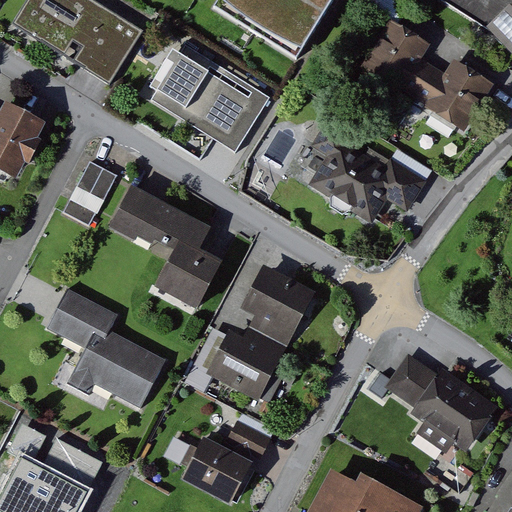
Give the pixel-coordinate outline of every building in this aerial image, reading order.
[(144,32),(92,0),(32,0),(17,26),(112,85),(144,32)] [(229,0),(224,9),(306,60),(343,0),(229,0)] [(511,0),(445,0),(508,40),(511,44),(511,0)] [(438,67),(425,59),(434,45),(397,21),(368,66),(405,90),(408,84),(422,93),(438,67)] [(161,92),(155,103),(239,154),(273,99),(189,47),(184,55),(176,50),(153,87),(161,92)] [(451,76),(438,67),(422,93),(435,101),(432,107),(468,131),(497,86),(460,62),(451,76)] [(6,114),(0,110),(0,164),(25,177),(52,123),(12,102),(6,114)] [(405,184),(360,154),(365,147),(333,125),(319,145),(332,155),(313,182),(377,226),(405,184)] [(124,175),(97,160),(70,212),(96,226),(124,175)] [(217,226),(138,186),(116,228),(157,249),(162,240),(182,250),(188,240),(205,249),(217,226)] [(182,250),(165,284),(207,306),(230,262),(205,249),(188,240),(182,250)] [(250,307),(263,314),(256,328),(294,347),(321,293),(270,267),(250,307)] [(58,288),(35,275),(21,302),(44,314),(58,288)] [(131,317),(79,290),(57,331),(95,350),(82,376),(148,410),(173,360),(122,334),(131,317)] [(238,330),(215,374),(267,400),(294,347),(256,328),(251,337),(238,330)] [(504,416),(418,356),(393,392),(479,452),(504,416)] [(277,438),(243,421),(232,443),(266,460),(277,438)] [(262,461),(210,436),(189,479),(241,505),(262,461)] [(429,511),(431,510),(349,465),(323,511),(429,511)] [(511,511),(511,476),(485,511),(511,511)]
